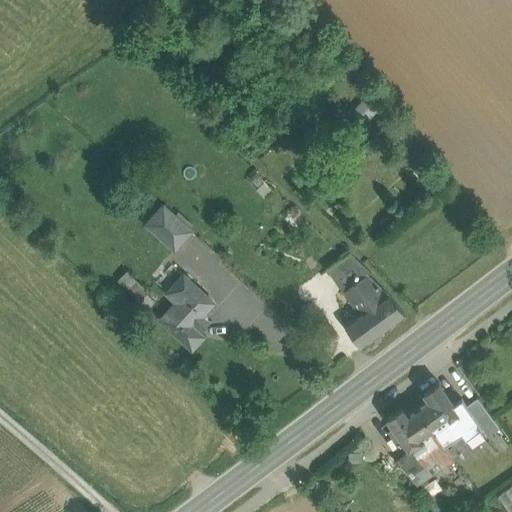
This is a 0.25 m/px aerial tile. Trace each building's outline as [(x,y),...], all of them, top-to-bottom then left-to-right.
[(144,223),(174,251),(195,229),(165,201),(144,223)] [(371,272),(349,252),(326,269),(343,292),(367,275),(368,275),(371,272)] [(183,275),(168,292),(178,301),(193,284),(183,275)] [(368,275),(367,275),(343,292),(359,314),(344,325),(360,347),(405,315),(387,294),(368,275)] [(213,302),(194,284),(193,284),(178,301),(162,319),(192,348),(203,336),(192,325),(213,302)] [(273,306),(266,298),(255,306),(262,314),(273,306)] [(453,403),(438,382),(423,392),(428,399),(417,406),(433,430),(434,429),(444,444),(462,431),(466,437),(480,427),(482,426),(467,405),(461,397),(453,403)] [(499,427),(477,398),(467,405),(482,426),(480,427),(486,435),(499,427)] [(417,406),(406,414),(402,407),(387,418),(395,429),(390,432),(396,441),(401,438),(409,450),(410,451),(412,450),(423,442),(421,438),(433,430),(417,406)] [(424,465),(412,450),(410,451),(409,450),(394,461),(417,484),(431,475),(424,465)] [(435,456),(424,465),(431,475),(437,471),(443,467),(435,456)] [(431,475),(417,484),(425,493),(444,480),(437,471),(431,475)] [(511,511),(511,485),(497,496),(508,511),(511,511)]
